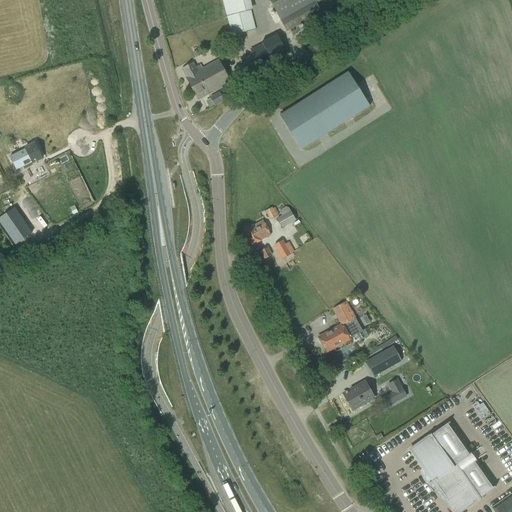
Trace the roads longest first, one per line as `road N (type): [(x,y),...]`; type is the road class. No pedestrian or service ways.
road 1 (unclassified): [(204,144),(216,163),(231,304),(349,511)]
road 2 (primary): [(266,511),(194,356),(158,218)]
road 3 (primary): [(158,218),(186,381),(242,511)]
road 4 (unclassified): [(204,144),(248,94),(391,0)]
road 5 (primary): [(158,218),(125,0)]
road 6 (unclassified): [(146,0),(178,110),(204,144)]
